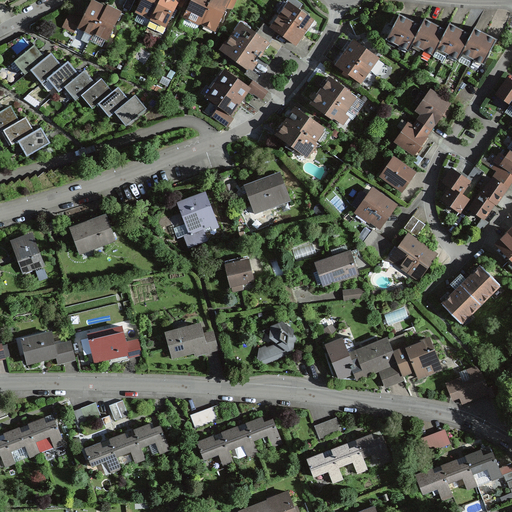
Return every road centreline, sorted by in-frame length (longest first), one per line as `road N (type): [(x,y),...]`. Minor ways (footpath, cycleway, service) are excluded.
road 1 (residential): [(511,443),(438,411),(273,390),(0,386)]
road 2 (residential): [(0,212),(215,140),(268,111),(340,4)]
road 3 (residential): [(460,255),(435,220),(435,168),(511,50)]
